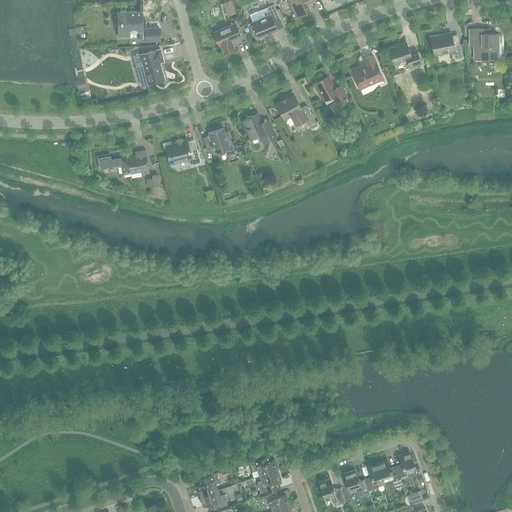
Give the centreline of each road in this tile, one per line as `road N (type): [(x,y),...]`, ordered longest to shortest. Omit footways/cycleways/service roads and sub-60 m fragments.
road 1 (tertiary): [(427,0),(349,22),(206,93)]
road 2 (tertiary): [(206,93),(121,118),(0,119)]
road 3 (residential): [(443,511),(422,449),(407,435),(291,472)]
road 4 (residential): [(61,511),(154,480),(173,493),(179,511)]
